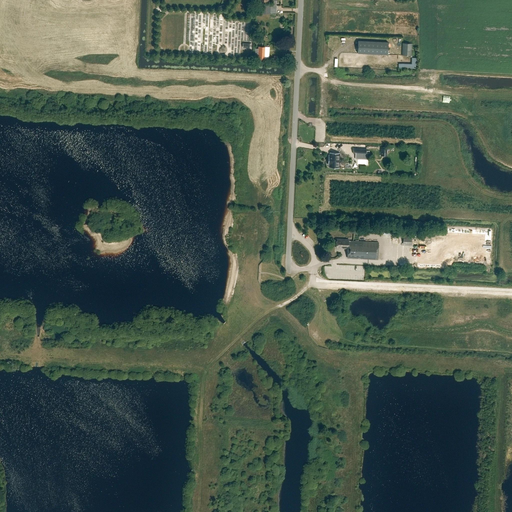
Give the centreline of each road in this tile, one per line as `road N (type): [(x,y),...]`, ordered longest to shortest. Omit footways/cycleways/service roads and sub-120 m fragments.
road 1 (track): [(511,293),(315,284)]
road 2 (unclassified): [(290,218),(298,68)]
